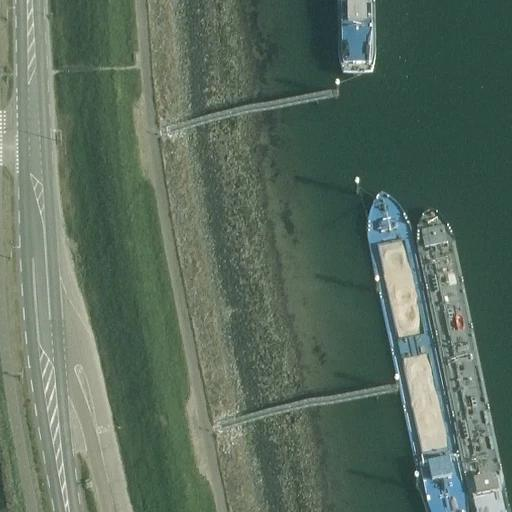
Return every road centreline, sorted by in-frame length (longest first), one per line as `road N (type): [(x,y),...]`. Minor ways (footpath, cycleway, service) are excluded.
road 1 (unclassified): [(112,511),(85,380),(63,333),(46,326)]
road 2 (tertiary): [(72,511),(46,326)]
road 3 (tertiary): [(46,326),(32,140)]
road 4 (tertiary): [(32,140),(27,0)]
